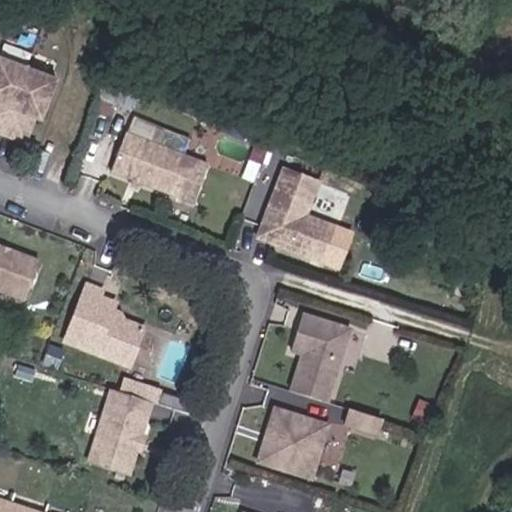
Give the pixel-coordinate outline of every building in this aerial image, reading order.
[(12,135),(17,137),(34,94),(0,81),(0,138),(3,132),(12,135)] [(93,120),(99,102),(79,94),(72,112),(93,120)] [(113,107),(99,102),(93,120),(107,125),(113,107)] [(0,138),(0,160),(2,161),(12,135),(3,132),(0,138)] [(149,209),(163,171),(102,148),(88,186),(149,209)] [(20,165),(27,167),(30,159),(23,156),(20,165)] [(261,184),(234,251),(250,257),(252,251),(265,256),(269,265),(298,276),(311,241),(283,229),(296,198),(261,184)] [(0,291),(25,300),(39,262),(0,247),(0,291)] [(130,368),(144,330),(119,321),(111,318),(113,312),(116,305),(101,300),(103,293),(87,287),(66,343),(130,368)] [(119,321),(121,316),(113,312),(111,318),(119,321)] [(328,400),(350,328),(304,313),(293,350),(308,354),(306,359),(302,358),(292,389),(328,400)] [(157,405),(119,393),(96,466),(134,478),(142,451),(141,447),(142,442),(146,441),(157,405)] [(264,440),(257,462),(312,479),(329,424),(274,407),(267,429),(272,435),(270,442),(264,440)] [(376,432),(381,417),(351,407),(346,423),(376,432)] [(141,447),(142,451),(147,453),(150,442),(146,441),(142,442),(141,447)]
